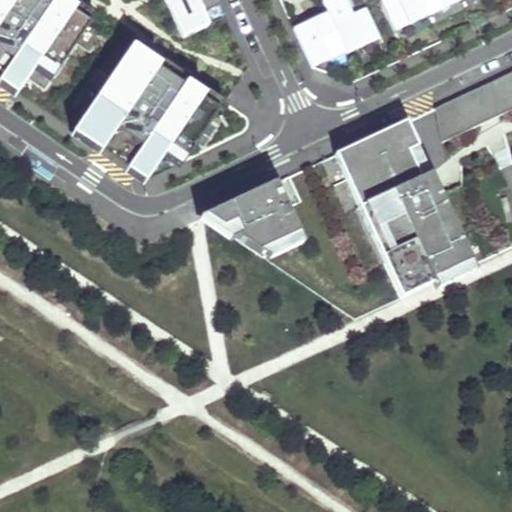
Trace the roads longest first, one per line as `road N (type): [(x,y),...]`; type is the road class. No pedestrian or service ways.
road 1 (residential): [(310,132),(150,206),(0,114)]
road 2 (residential): [(511,39),(310,132)]
road 3 (residential): [(247,0),(310,132)]
